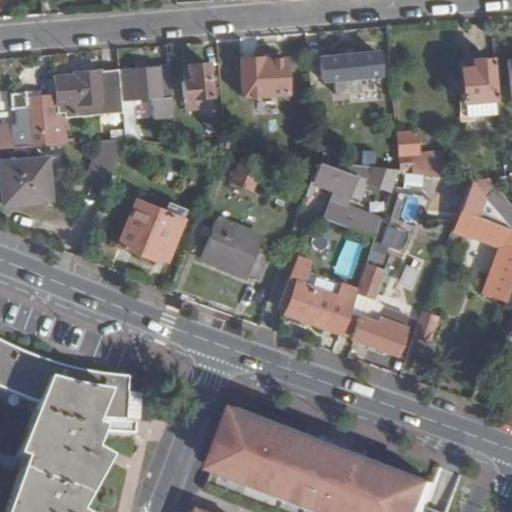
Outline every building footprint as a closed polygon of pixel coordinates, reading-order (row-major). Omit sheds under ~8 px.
[(310,59),(312,81),(335,79),(336,93),(361,91),(360,76),(380,75),(378,53),(310,59)] [(242,94),(287,92),(285,61),(261,61),(261,59),(240,59),(242,94)] [(469,116),(497,114),(493,60),(460,61),(462,79),(456,80),(456,92),(462,91),(463,102),(468,103),(469,116)] [(187,96),(211,95),(209,65),(188,66),(188,79),(186,79),(187,96)] [(170,67),(120,70),(123,112),(128,112),(131,112),(130,101),(151,100),(153,116),(174,114),(170,67)] [(78,75),(56,77),(57,95),(59,116),(123,112),(120,70),(79,73),(78,75)] [(26,141),(27,147),(61,144),(59,116),(57,95),(35,96),(24,97),(24,91),(10,92),(10,107),(24,107),(26,141)] [(123,112),(125,139),(136,141),(134,125),(129,124),(128,112),(123,112)] [(11,124),(0,124),(0,149),(13,149),(11,124)] [(397,135),(400,172),(421,175),(420,155),(417,132),(397,135)] [(225,134),(225,151),(235,152),(235,134),(225,134)] [(98,169),(112,174),(121,150),(106,145),(98,169)] [(444,153),(420,155),(421,175),(427,176),(444,178),(444,153)] [(269,190),(279,167),(261,160),(258,166),(240,158),(231,183),(249,190),(253,184),(269,190)] [(0,172),(3,201),(48,198),(46,160),(0,162),(0,172)] [(317,162),(310,183),(358,201),(366,182),(395,186),(400,172),(317,162)] [(181,170),(166,166),(162,181),(177,185),(181,170)] [(400,172),(395,186),(423,189),(427,185),(427,176),(421,175),(400,172)] [(470,181),(444,178),(427,176),(427,185),(441,187),(466,196),(470,181)] [(511,229),(500,216),(470,181),(466,196),(451,239),(468,244),(470,241),(498,252),(480,300),(504,308),(511,286),(511,229)] [(117,247),(157,261),(167,235),(174,239),(181,219),(135,201),(117,247)] [(344,210),(338,225),(376,238),(381,225),(368,220),(371,212),(354,205),(351,213),(344,210)] [(511,209),(509,206),(500,216),(511,229),(511,209)] [(202,259),(260,281),(269,256),(255,251),(261,236),(217,220),(202,259)] [(423,265),(410,259),(399,284),(412,290),(423,265)] [(383,272),(367,266),(356,293),(373,300),(383,272)] [(282,311),(341,334),(352,305),(302,285),(304,279),(295,276),(282,311)] [(352,305),(341,334),(395,355),(408,318),(384,309),(373,300),(356,293),(352,305)] [(439,318),(424,312),(415,337),(430,342),(439,318)] [(0,401),(32,414),(15,456),(21,460),(3,511),(77,511),(107,460),(92,452),(101,428),(137,430),(138,392),(126,391),(126,376),(78,370),(55,365),(28,357),(0,345),(0,401)] [(422,511),(434,481),(240,406),(226,444),(232,447),(222,471),(262,486),(264,480),(351,511),(422,511)]
